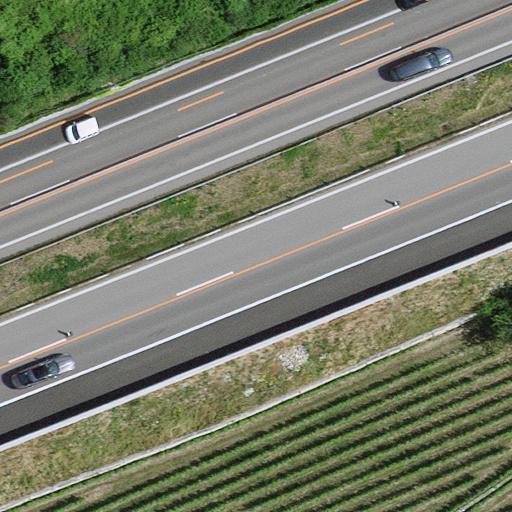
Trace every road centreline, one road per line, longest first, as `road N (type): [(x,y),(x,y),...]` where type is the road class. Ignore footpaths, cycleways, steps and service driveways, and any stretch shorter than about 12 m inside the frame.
road 1 (motorway): [(0,368),(511,164)]
road 2 (motorway): [(509,0),(0,204)]
